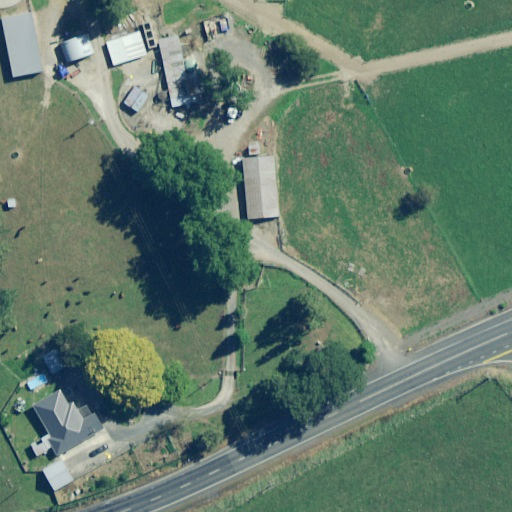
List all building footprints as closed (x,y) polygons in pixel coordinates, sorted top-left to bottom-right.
[(44,71),(30,13),(0,20),(14,78),(44,71)] [(146,56),(139,31),(106,41),(113,66),(146,56)] [(91,56),(84,36),(59,44),(66,64),(91,56)] [(206,99),(200,76),(166,85),(172,108),(206,99)] [(279,217),(272,156),(240,160),(248,221),(279,217)] [(66,368),(55,349),(40,358),(51,376),(66,368)] [(35,445),(45,463),(104,432),(86,398),(70,407),(58,386),(31,400),(50,437),(35,445)] [(73,482),(61,459),(42,469),(54,492),(73,482)]
